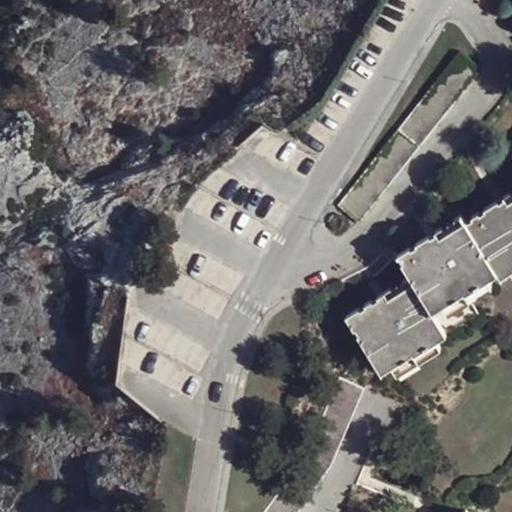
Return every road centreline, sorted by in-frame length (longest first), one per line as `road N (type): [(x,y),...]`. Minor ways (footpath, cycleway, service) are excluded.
road 1 (residential): [(457,0),(478,15),(490,39),(490,84),(360,247),(312,273),(265,272)]
road 2 (residential): [(265,272),(432,0)]
road 3 (residential): [(201,511),(228,359),(265,272)]
road 4 (residential): [(375,403),(320,511)]
